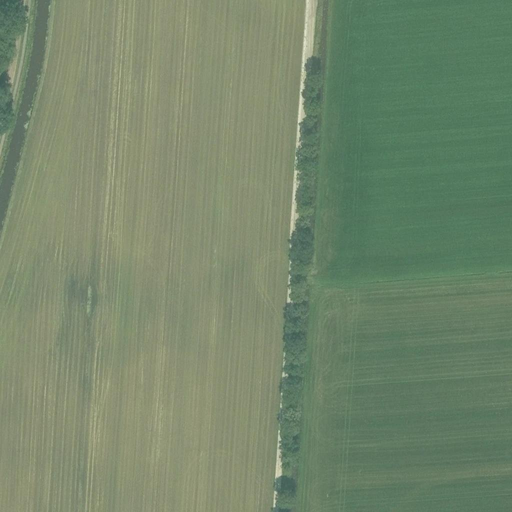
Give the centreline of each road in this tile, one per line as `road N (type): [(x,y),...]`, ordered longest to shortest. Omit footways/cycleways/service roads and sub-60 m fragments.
road 1 (unclassified): [(274,511),(293,246)]
road 2 (track): [(293,246),(313,0)]
road 3 (track): [(23,0),(0,123)]
